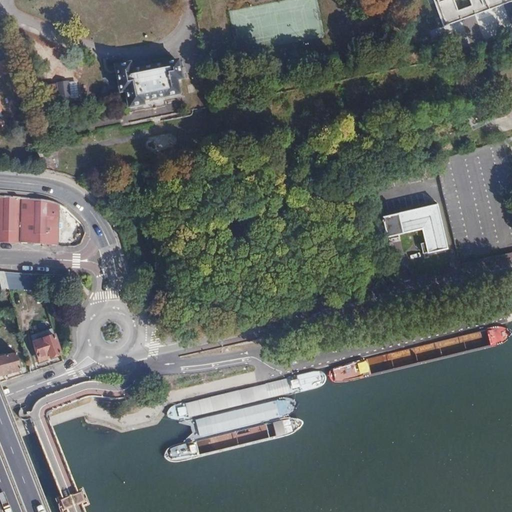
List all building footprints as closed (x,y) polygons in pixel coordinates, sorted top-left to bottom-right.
[(435,0),(445,25),(506,3),(504,0),(435,0)] [(133,66),(119,69),(124,92),(129,92),(131,106),(133,107),(146,105),(146,101),(182,94),(180,81),(185,80),(181,62),(134,72),(133,66)] [(55,101),(76,100),(76,81),(54,82),(55,101)] [(42,171),(55,173),(56,167),(46,165),(43,151),(45,151),(44,145),(37,146),(42,171)] [(421,152),(423,162),(432,160),(430,150),(421,152)] [(62,152),(62,170),(86,171),(87,153),(62,152)] [(0,241),(23,241),(52,244),(57,245),(58,204),(51,201),(10,197),(0,195),(0,241)] [(378,218),(383,237),(422,228),(428,252),(447,248),(437,204),(378,218)] [(3,273),(7,288),(42,289),(38,274),(18,273),(3,273)] [(48,355),(49,358),(60,354),(51,328),(32,334),(34,341),(32,342),(37,358),(48,355)] [(0,357),(0,375),(21,370),(17,354),(0,357)]
